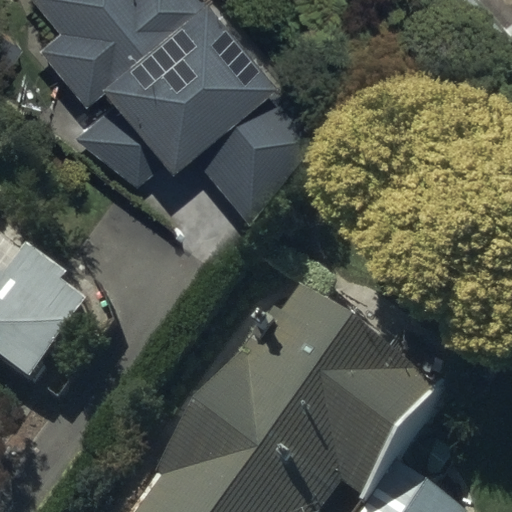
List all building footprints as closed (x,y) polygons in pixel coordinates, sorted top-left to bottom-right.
[(36,0),(50,16),(27,35),(87,106),(68,126),(130,176),(157,153),(164,162),(183,146),(240,215),(328,143),(208,0),(36,0)] [(0,17),(0,63),(21,32),(0,17)] [(0,359),(35,386),(97,305),(72,286),(76,281),(34,249),(27,258),(0,236),(0,359)] [(326,511),(345,486),(366,501),(443,391),(305,294),(252,370),(238,360),(156,477),(164,482),(142,511),(326,511)] [(425,428),(401,462),(434,485),(458,451),(425,428)] [(462,511),(397,465),(363,511),(462,511)]
